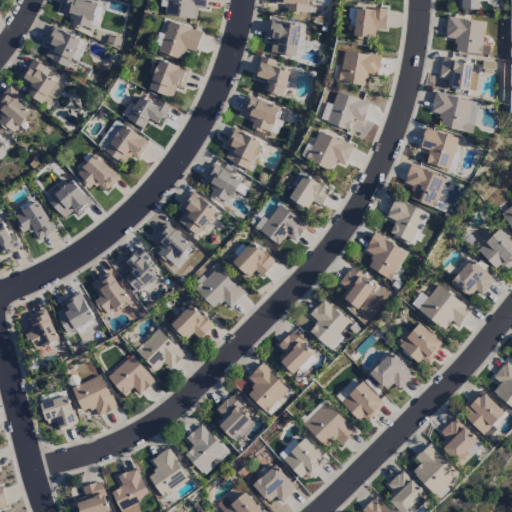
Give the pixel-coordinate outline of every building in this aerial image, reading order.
[(63,0),(60,13),(72,16),(69,23),(89,29),(97,3),(88,1),(88,0),(63,0)] [(207,0),(167,0),(166,16),(196,19),(197,7),(206,8),(207,0)] [(307,12),(307,0),(272,0),(273,5),(283,5),(283,11),(307,12)] [(485,1),(484,0),(457,0),(457,10),(478,11),(479,1),(485,1)] [(374,37),(375,29),(385,29),(386,10),(354,8),(353,36),(374,37)] [(484,22),(446,19),(444,38),(455,39),(454,53),(488,55),(489,46),(482,45),(484,22)] [(270,54),(296,56),(299,23),(268,21),(266,39),(271,40),(270,54)] [(201,32),(168,22),(158,53),(182,60),(185,49),(195,52),(201,32)] [(79,39),(52,26),(44,44),(50,46),(44,58),(66,68),(79,39)] [(367,75),(377,76),(380,57),(343,50),(338,82),(364,87),(367,75)] [(263,92),(282,97),(289,71),(273,67),(274,61),(260,57),(255,77),(266,80),(263,92)] [(439,78),(447,79),(446,89),(475,91),(476,74),(471,73),(472,62),(440,59),(439,78)] [(45,68),(32,60),(21,78),(31,84),(24,94),(42,105),(56,82),(41,73),(45,68)] [(147,89),(171,98),(176,87),(182,89),(188,71),(158,60),(147,89)] [(0,120),(0,123),(11,134),(31,114),(16,100),(20,96),(9,87),(0,96),(0,113),(3,117),(0,120)] [(349,130),(352,119),(363,123),(369,102),(335,92),(332,106),(324,103),(319,121),(349,130)] [(473,133),(478,102),(433,94),(430,113),(440,115),(438,127),(473,133)] [(160,125),(168,106),(157,101),(155,104),(137,96),(127,120),(144,128),(148,119),(160,125)] [(278,106),(245,97),(240,117),(254,121),(252,127),(270,132),(278,106)] [(109,145),(104,151),(123,165),(130,155),(136,159),(148,143),(115,120),(101,139),(109,145)] [(223,147),(228,149),(224,159),(247,169),(259,142),(231,129),(223,147)] [(448,170),(457,138),(424,129),(419,149),(429,151),(425,164),(448,170)] [(345,166),(353,146),(318,132),(306,161),(329,170),(333,161),(345,166)] [(106,192),(119,177),(94,155),(75,175),(91,189),(96,184),(106,192)] [(209,194),(227,205),(241,180),(212,164),(202,180),(213,187),(209,194)] [(446,179),(410,164),(403,183),(413,187),(409,198),(434,208),(446,179)] [(289,199),(305,209),(310,201),(320,207),(329,190),(303,175),(289,199)] [(47,201),(64,219),(72,211),(76,217),(91,203),(70,180),(47,201)] [(179,207),(185,211),(177,221),(196,236),(216,211),(191,192),(179,207)] [(389,233),(411,243),(425,213),(394,199),(385,217),(395,222),(389,233)] [(38,241),(54,230),(36,202),(14,216),(25,234),(31,230),(38,241)] [(259,230),(278,246),(286,236),(294,242),(306,226),(280,205),(259,230)] [(511,205),(500,214),(511,229),(511,205)] [(0,252),(1,255),(20,246),(14,233),(8,235),(0,218),(0,252)] [(157,253),(171,266),(190,245),(165,223),(152,237),(162,247),(157,253)] [(511,258),(511,243),(499,229),(477,250),(497,272),(511,258)] [(366,267),(390,281),(406,253),(374,233),(363,251),(373,256),(366,267)] [(261,277),(274,263),(252,242),(232,263),(248,278),(254,271),(261,277)] [(145,261),(149,258),(140,248),(124,260),(132,270),(121,279),(133,294),(156,276),(145,261)] [(494,281),(470,260),(450,282),(468,298),(475,290),(481,295),(494,281)] [(212,308),(220,300),(228,309),(244,294),(218,267),(194,290),(212,308)] [(338,283),(346,290),(340,297),(357,310),(375,288),(351,268),(338,283)] [(105,316),(127,302),(109,273),(92,284),(101,298),(96,301),(105,316)] [(451,322),(457,327),(470,310),(437,284),(426,298),(420,293),(411,305),(443,331),(451,322)] [(61,301),(64,307),(54,313),(66,334),(94,319),(78,291),(61,301)] [(349,324),(323,299),(309,315),(316,322),(309,331),(330,351),(343,338),(339,335),(349,324)] [(192,333),(199,340),(212,326),(190,304),(170,325),(186,340),(192,333)] [(59,340),(44,310),(26,318),(32,329),(25,333),(35,352),(59,340)] [(399,345),(422,367),(442,345),(419,324),(399,345)] [(163,363),(170,370),(184,354),(157,328),(135,352),(155,371),(163,363)] [(277,345),(285,354),(278,360),(291,375),(312,355),(292,332),(277,345)] [(398,390),(412,374),(389,352),(368,374),(386,391),(392,384),(398,390)] [(154,381),(131,355),(106,378),(123,396),(132,388),(139,395),(154,381)] [(492,378),(499,383),(492,393),(511,408),(511,368),(504,363),(492,378)] [(247,379),(256,386),(246,396),(266,414),(288,389),(260,365),(247,379)] [(80,412),(94,408),(97,416),(114,410),(101,375),(71,386),(80,412)] [(363,425),(384,403),(361,382),(341,403),(363,425)] [(460,414),(483,435),(503,412),(481,391),(460,414)] [(222,417),(216,423),(234,442),(255,424),(230,396),(215,410),(222,417)] [(40,401),(44,424),(57,422),(58,428),(74,426),(69,397),(40,401)] [(340,446),(354,432),(326,402),(303,424),(325,448),(334,439),(340,446)] [(440,433),(445,438),(438,446),(460,466),(481,444),(453,419),(440,433)] [(228,454),(200,424),(185,439),(193,447),(184,455),(203,476),(228,454)] [(304,482),(325,461),(304,439),(283,459),(304,482)] [(414,459),(420,464),(411,472),(434,497),(458,474),(429,444),(414,459)] [(161,497),(188,479),(168,448),(149,461),(157,471),(148,477),(161,497)] [(296,488),(273,465),(252,487),(268,503),(274,497),(281,503),(296,488)] [(120,511),(149,497),(136,468),(117,477),(122,487),(111,492),(120,511)] [(392,491),(385,498),(398,511),(404,511),(424,494),(401,470),(386,485),(392,491)] [(108,511),(99,482),(81,488),(84,497),(75,500),(79,511),(108,511)] [(216,504),(221,511),(260,511),(245,492),(231,503),(226,497),(216,504)] [(360,511),(389,511),(374,497),(360,511)]
